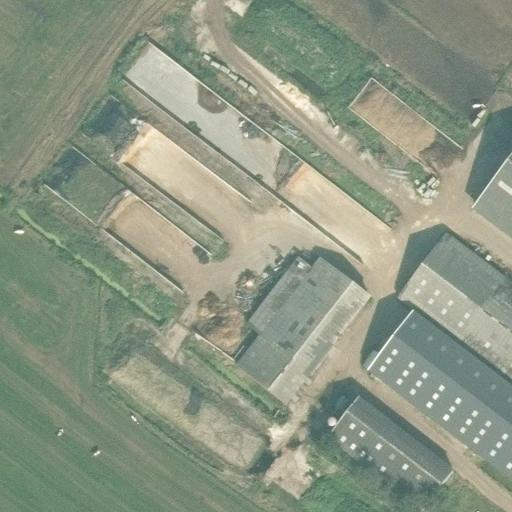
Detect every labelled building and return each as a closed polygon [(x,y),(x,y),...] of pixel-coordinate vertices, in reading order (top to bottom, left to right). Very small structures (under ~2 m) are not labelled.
[(224,68),(235,49),(179,17),(168,35),(224,68)] [(145,44),(127,73),(188,111),(206,82),(145,44)] [(230,236),(253,204),(106,97),(82,129),(230,236)] [(511,146),(471,201),(511,232),(511,146)] [(138,200),(71,152),(49,183),(92,213),(101,201),(125,218),(138,200)] [(511,282),(446,233),(396,299),(511,388),(511,282)] [(311,269),(307,273),(359,313),(370,298),(319,258),(311,269)] [(259,335),(234,367),(286,407),(311,375),(259,335)] [(429,511),(458,477),(360,400),(323,447),(405,511),(429,511)]
